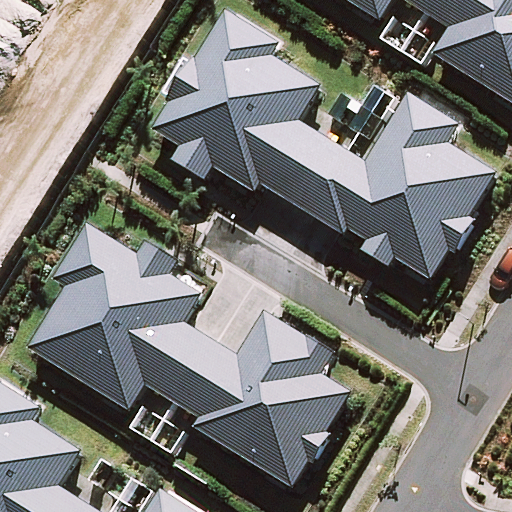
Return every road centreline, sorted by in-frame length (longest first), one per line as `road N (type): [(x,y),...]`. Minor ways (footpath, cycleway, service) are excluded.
road 1 (residential): [(208,232),(474,394)]
road 2 (residential): [(474,394),(404,511)]
